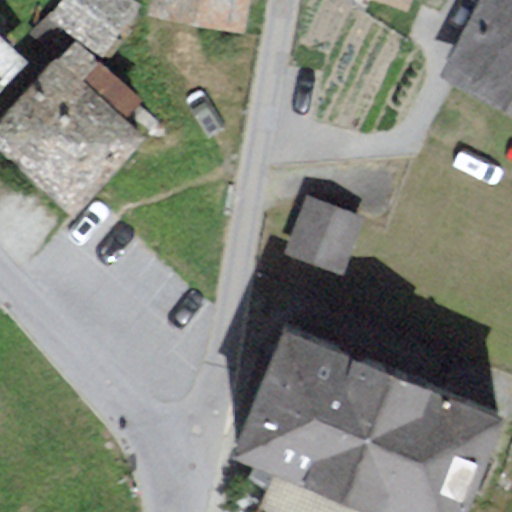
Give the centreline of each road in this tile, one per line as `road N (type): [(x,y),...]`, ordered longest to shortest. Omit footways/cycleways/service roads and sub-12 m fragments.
road 1 (residential): [(187,511),(239,333),(284,0)]
road 2 (residential): [(0,278),(136,413),(167,475),(169,511)]
